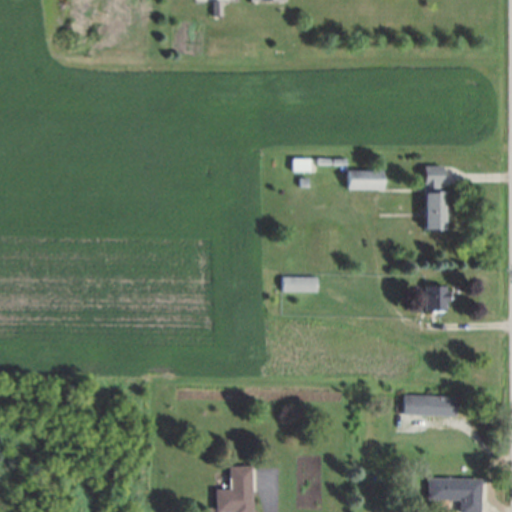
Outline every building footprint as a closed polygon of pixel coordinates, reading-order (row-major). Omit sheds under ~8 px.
[(282,168),(283,157),(304,157),(304,168),(282,168)] [(420,227),(419,164),(438,164),(438,190),(443,190),(443,227),(420,227)] [(342,187),(342,167),(377,168),(377,187),(342,187)] [(302,186),(295,186),(296,175),(303,176),(302,186)] [(312,290),(277,290),(277,274),(312,275),(312,290)] [(421,310),(420,284),(441,284),(441,292),(444,292),(445,300),(440,300),(440,309),(421,310)] [(451,414),(398,413),(399,394),(451,395),(451,414)] [(246,511),(229,511),(229,509),(210,510),(209,487),(225,487),(224,465),(246,464),(246,511)] [(476,511),(453,511),(454,497),(427,496),(428,475),(478,477),(476,511)]
